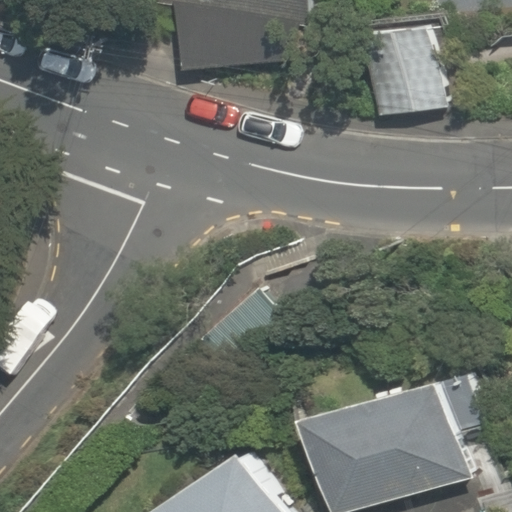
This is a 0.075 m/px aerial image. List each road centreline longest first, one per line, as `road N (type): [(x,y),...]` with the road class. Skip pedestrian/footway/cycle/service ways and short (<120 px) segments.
road 1 (tertiary): [(511,186),(344,180),(176,146)]
road 2 (residential): [(0,418),(70,328),(176,146)]
road 3 (tertiary): [(176,146),(0,77)]
